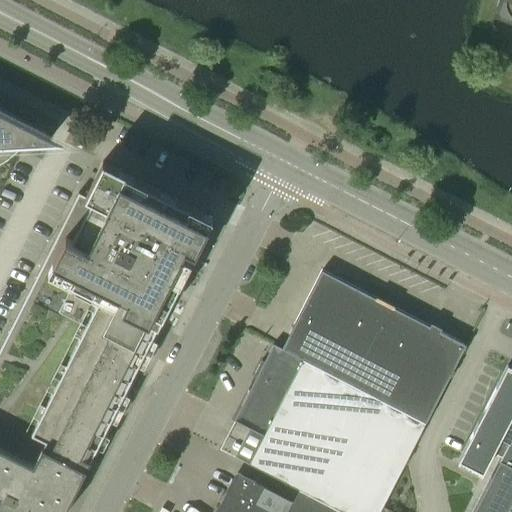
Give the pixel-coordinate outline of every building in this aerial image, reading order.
[(511,0),(506,0),(503,9),(511,12),(511,0)] [(0,153),(2,152),(6,149),(10,146),(46,144),(50,136),(0,110),(0,153)] [(33,511),(63,511),(190,259),(180,255),(184,247),(194,252),(207,226),(198,221),(203,212),(102,162),(85,196),(78,192),(0,347),(0,506),(11,511),(21,511),(24,507),(33,511)] [(288,335),(281,348),(425,423),(465,344),(439,331),(439,332),(428,327),(429,326),(393,307),(375,298),(321,270),(293,324),(294,325),(289,336),(288,335)] [(391,511),(382,507),(425,423),(281,348),(273,344),(264,362),(261,360),(253,375),(256,376),(233,420),(263,435),(248,464),(298,490),(341,511),(391,511)] [(493,452),(501,456),(498,460),(499,461),(472,511),(511,511),(511,367),(507,365),(458,461),(480,472),(480,474),(481,474),(493,452)] [(216,511),(341,511),(298,490),(292,502),(237,473),(216,511)]
